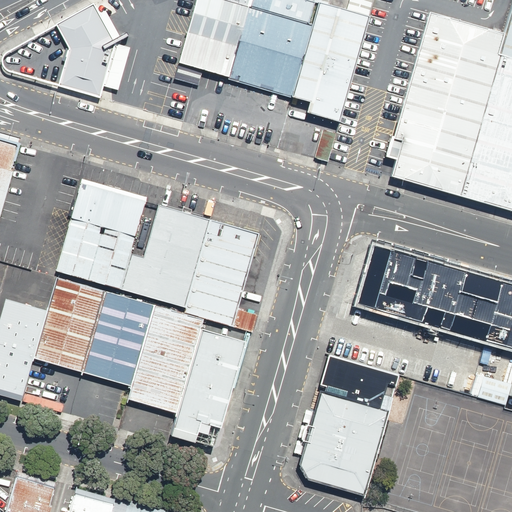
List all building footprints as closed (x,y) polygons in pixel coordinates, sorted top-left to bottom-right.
[(197,0),(178,69),(292,102),(313,29),(309,28),(315,5),(298,0),(197,0)] [(350,0),(346,13),(370,20),(375,0),(350,0)] [(511,0),(503,35),(497,56),(511,59),(511,0)] [(63,88),(104,100),(107,88),(121,92),(132,49),(119,45),(124,41),(108,13),(101,16),(96,6),(59,26),(73,51),(63,88)] [(346,13),(320,6),(313,29),(292,102),(291,104),(310,110),(307,120),(325,125),(339,129),(370,20),(346,13)] [(391,178),(459,197),(497,56),(503,35),(486,30),(428,14),(385,158),(395,162),(391,178)] [(511,59),(497,56),(459,197),(511,211),(511,59)] [(339,129),(325,125),(315,161),(328,165),(339,129)] [(25,147),(0,140),(0,225),(3,224),(25,147)] [(103,290),(119,294),(145,202),(83,185),(58,277),(103,290)] [(153,304),(184,312),(209,220),(210,219),(161,206),(146,259),(130,254),(119,294),(153,304)] [(209,220),(184,312),(231,326),(257,234),(209,220)] [(511,289),(370,249),(355,301),(511,345),(511,289)] [(58,277),(49,309),(35,360),(81,372),(103,290),(58,277)] [(119,294),(103,290),(81,372),(80,374),(130,388),(153,304),(119,294)] [(6,297),(0,317),(0,390),(24,397),(35,360),(49,309),(6,297)] [(184,312),(153,304),(130,388),(127,399),(175,413),(201,317),(184,312)] [(231,326),(201,317),(175,413),(170,429),(215,441),(247,330),(231,326)] [(394,372),(325,353),(314,388),(383,408),(394,372)] [(358,492),(383,408),(314,388),(293,462),(299,474),(358,492)] [(53,511),(61,486),(20,475),(9,511),(53,511)] [(156,511),(76,490),(70,511),(156,511)]
